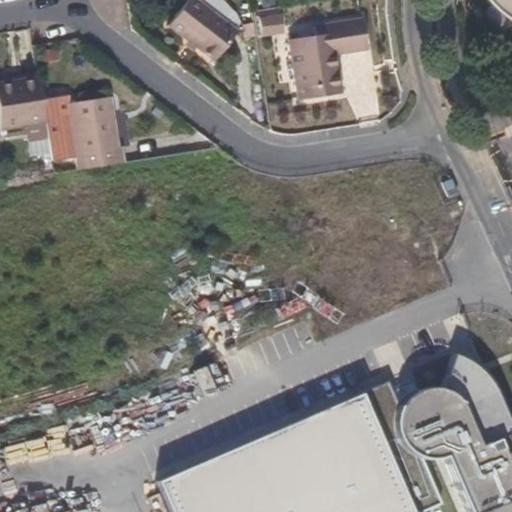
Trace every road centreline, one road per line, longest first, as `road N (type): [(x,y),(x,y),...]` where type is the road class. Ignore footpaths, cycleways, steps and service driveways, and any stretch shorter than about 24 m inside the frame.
road 1 (residential): [(72,5),(249,146),(285,156),(386,145),(450,123)]
road 2 (unclassified): [(450,123),(511,260)]
road 3 (unclassified): [(423,0),(419,41),(450,123)]
